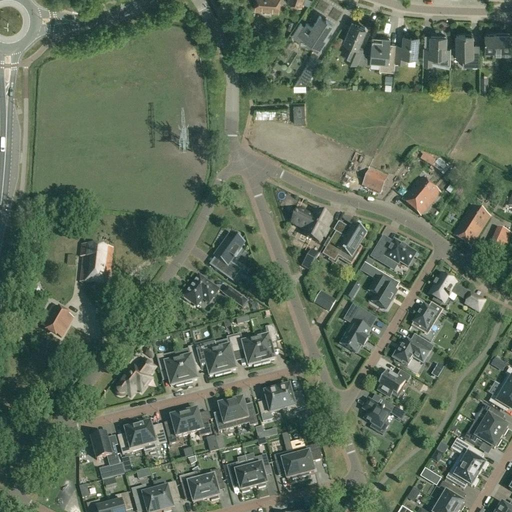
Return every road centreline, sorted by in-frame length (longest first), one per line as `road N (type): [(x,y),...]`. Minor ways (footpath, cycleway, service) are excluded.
road 1 (residential): [(59,427),(188,254),(219,180),(246,163)]
road 2 (residential): [(318,367),(59,427)]
road 3 (residential): [(318,367),(246,163)]
road 4 (residential): [(444,247),(390,215),(246,163)]
road 5 (residential): [(336,423),(444,247)]
road 6 (residential): [(246,163),(232,134),(231,72),(197,0)]
road 7 (secondary): [(0,212),(8,49)]
road 8 (residential): [(378,0),(445,12),(511,10)]
road 9 (residential): [(356,479),(232,511)]
